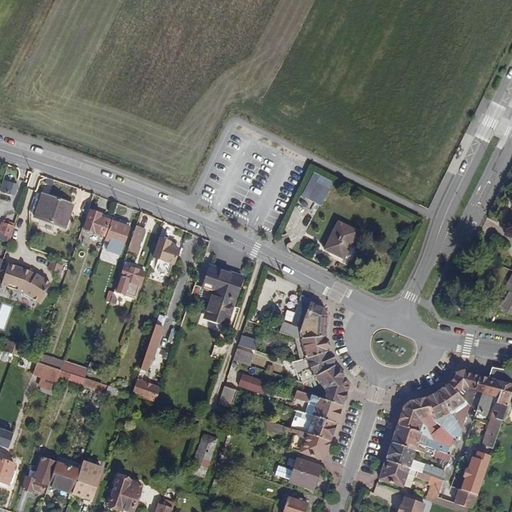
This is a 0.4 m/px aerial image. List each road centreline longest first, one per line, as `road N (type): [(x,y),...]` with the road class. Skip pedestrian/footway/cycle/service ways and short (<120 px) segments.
road 1 (tertiary): [(0,151),(181,216),(367,309)]
road 2 (tertiary): [(396,324),(511,80)]
road 3 (residential): [(333,511),(378,372)]
